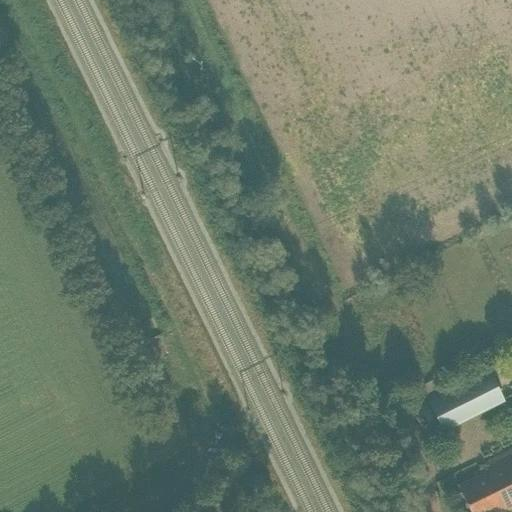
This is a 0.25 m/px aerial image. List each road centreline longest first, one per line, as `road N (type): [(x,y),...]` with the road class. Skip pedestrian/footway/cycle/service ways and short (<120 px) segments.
road 1 (track): [(372,393),(186,0)]
road 2 (unclassified): [(433,511),(426,474),(372,393)]
